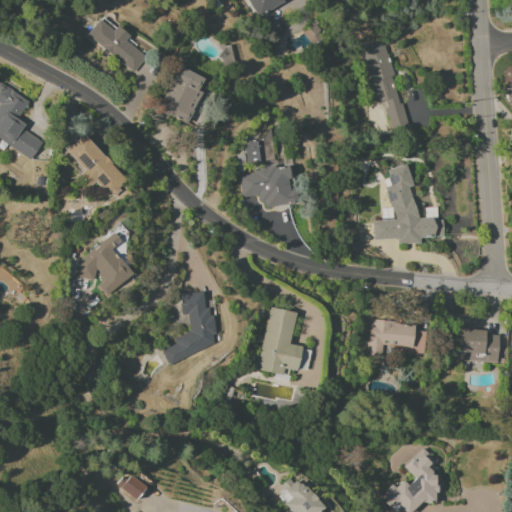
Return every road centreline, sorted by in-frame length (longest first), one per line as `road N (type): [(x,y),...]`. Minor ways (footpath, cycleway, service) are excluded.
road 1 (residential): [(502,286),(312,266),(252,242),(179,186),(94,100),(0,51)]
road 2 (residential): [(478,0),(492,243),(502,286)]
